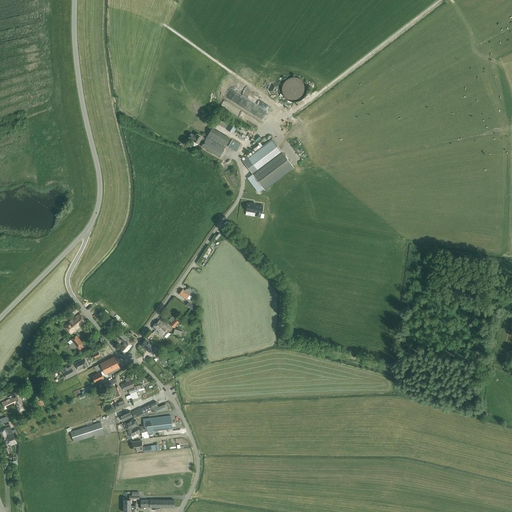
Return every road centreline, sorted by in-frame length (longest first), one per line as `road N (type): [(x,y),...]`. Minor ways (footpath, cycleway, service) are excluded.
road 1 (tertiary): [(86,230),(100,184),(81,96),(74,0)]
road 2 (unclassified): [(130,359),(236,202),(242,173)]
road 3 (unclassified): [(179,511),(196,476),(195,449),(168,394),(130,359)]
road 4 (unclassified): [(130,359),(116,352),(69,288),(86,230)]
road 5 (tertiary): [(0,318),(86,230)]
